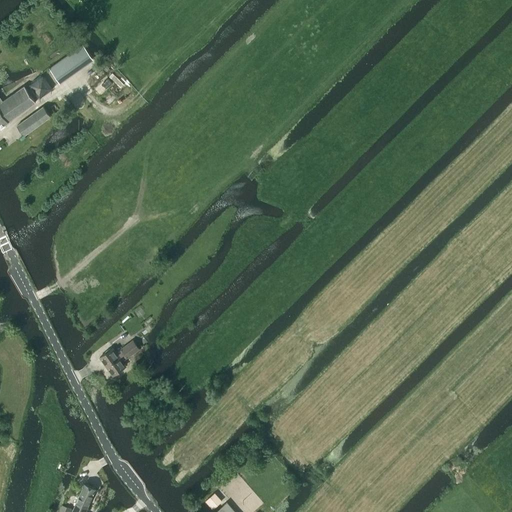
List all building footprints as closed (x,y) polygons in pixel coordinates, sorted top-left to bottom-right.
[(66,57),(75,70),(84,64),(74,51),(66,57)] [(35,102),(24,86),(2,102),(0,98),(0,127),(8,122),(7,122),(35,102)] [(24,135),(50,116),(43,106),(17,126),(24,135)] [(134,353),(139,350),(133,341),(128,345),(134,353)] [(113,376),(126,366),(122,362),(134,353),(128,345),(122,349),(125,353),(106,367),(113,376)] [(116,353),(113,348),(100,357),(106,367),(125,353),(122,349),(116,353)] [(86,510),(95,488),(84,483),(73,510),(67,507),(65,511),(78,511),(80,508),(86,510)] [(205,501),(212,509),(222,501),(215,493),(205,501)] [(235,511),(227,502),(215,511),(214,511),(235,511)]
